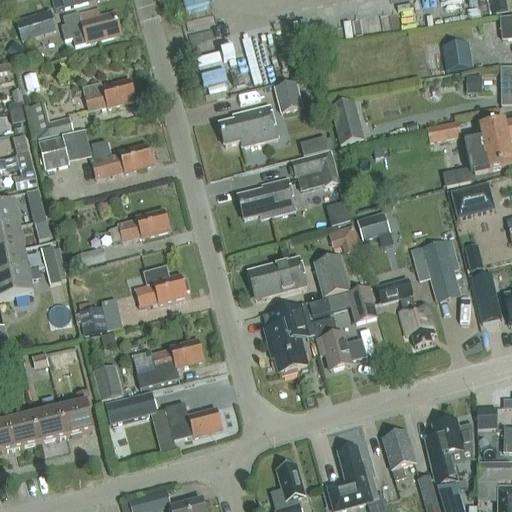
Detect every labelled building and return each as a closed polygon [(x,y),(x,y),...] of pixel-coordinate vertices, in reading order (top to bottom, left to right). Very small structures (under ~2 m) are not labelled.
[(51,0),(55,13),(64,10),(61,0),(51,0)] [(64,0),(68,11),(87,5),(85,0),(64,0)] [(207,0),(183,0),(187,15),(210,8),(207,0)] [(505,0),(490,0),(493,18),(508,15),(505,0)] [(78,17),(78,15),(61,19),(63,27),(59,28),(63,43),(71,41),(73,49),(119,38),(114,15),(100,19),(98,12),(78,17)] [(15,25),(20,45),(55,35),(49,16),(15,25)] [(511,20),(500,22),(503,44),(511,42),(511,20)] [(221,48),(197,52),(204,93),(228,89),(221,48)] [(467,48),(443,52),(447,75),(470,72),(467,48)] [(19,49),(12,59),(21,65),(28,55),(19,49)] [(511,70),(501,70),(501,109),(501,108),(511,108),(511,70)] [(481,79),(466,79),(466,97),(481,97),(481,79)] [(134,105),(129,86),(101,94),(100,88),(81,93),(87,117),(106,112),(106,113),(134,105)] [(299,110),(292,87),(273,92),(280,116),(299,110)] [(20,93),(10,96),(13,108),(15,108),(21,106),(23,106),(20,93)] [(330,111),(340,149),(364,144),(354,105),(330,111)] [(25,125),(21,106),(15,108),(13,108),(7,109),(12,128),(25,125)] [(43,108),(29,112),(37,142),(50,139),(71,134),(68,123),(49,128),(43,108)] [(241,150),(276,141),(268,109),(243,116),(244,120),(219,127),(225,151),(241,147),(241,150)] [(511,123),(479,130),(482,143),(469,145),(475,176),(511,168),(511,161),(509,144),(511,143),(511,123)] [(417,126),(406,129),(408,137),(419,135),(417,126)] [(427,133),(430,147),(461,141),(458,127),(427,133)] [(62,139),(70,167),(94,161),(86,133),(62,139)] [(17,160),(17,159),(28,156),(23,140),(11,143),(16,160),(17,160)] [(38,146),(44,174),(68,168),(61,140),(38,146)] [(90,166),(94,183),(123,176),(123,177),(152,169),(147,150),(118,158),(118,159),(90,166)] [(28,156),(17,159),(17,160),(16,160),(20,177),(32,174),(28,156)] [(325,190),(339,187),(331,156),(292,166),(296,181),(321,175),(325,190)] [(36,187),(33,175),(13,180),(16,192),(36,187)] [(288,183),(262,190),(263,193),(237,200),(244,224),(260,220),(261,223),(296,214),(288,183)] [(495,215),(488,187),(450,197),(457,225),(495,215)] [(0,208),(0,232),(19,228),(14,206),(0,208)] [(34,225),(45,222),(41,206),(28,209),(33,226),(34,225)] [(346,228),(352,226),(346,206),(328,211),(333,231),(346,228)] [(140,243),(169,236),(164,216),(136,223),(137,224),(118,229),(118,232),(109,234),(112,246),(122,243),(122,246),(140,241),(140,243)] [(372,220),(357,224),(363,245),(378,241),(372,220)] [(45,222),(34,225),(33,226),(37,244),(50,240),(45,222)] [(19,228),(0,232),(0,255),(24,251),(19,228)] [(333,251),(342,249),(344,257),(360,254),(355,228),(329,234),(333,251)] [(430,283),(460,274),(451,243),(421,252),(430,283)] [(45,270),(45,269),(56,267),(52,250),(40,253),(44,270),(45,270)] [(24,251),(0,255),(0,278),(28,273),(24,251)] [(79,259),(82,270),(105,264),(102,253),(79,259)] [(348,293),(339,260),(314,267),(322,300),(348,293)] [(467,264),(470,276),(483,273),(480,261),(467,264)] [(286,267),(286,265),(247,275),(254,303),(305,290),(298,264),(286,267)] [(56,267),(45,269),(45,270),(44,270),(49,289),(61,286),(56,267)] [(186,300),(185,296),(189,295),(186,284),(182,285),(181,281),(169,284),(166,271),(143,276),(147,291),(134,294),(138,311),(157,306),(157,307),(186,300)] [(28,273),(0,278),(0,303),(33,296),(31,285),(40,283),(38,272),(28,274),(28,273)] [(495,301),(491,279),(472,283),(477,305),(495,301)] [(411,338),(414,351),(431,347),(429,339),(434,337),(426,308),(414,311),(407,284),(377,292),(381,307),(399,303),(402,314),(399,315),(406,340),(411,338)] [(377,321),(369,292),(347,298),(355,327),(377,321)] [(331,316),(328,302),(308,308),(312,321),(331,316)] [(482,331),(498,328),(494,304),(477,307),(482,331)] [(98,309),(79,313),(83,336),(103,332),(98,309)] [(297,377),(296,373),(307,370),(295,325),(305,323),(307,332),(308,332),(302,309),(267,319),(270,331),(264,333),(270,355),(273,355),(279,377),(281,377),(282,381),(297,377)] [(347,348),(344,337),(338,339),(333,322),(311,328),(320,360),(326,358),(331,375),(351,369),(350,367),(367,362),(362,343),(347,348)] [(3,329),(0,329),(0,358),(9,357),(3,329)] [(63,332),(64,342),(77,341),(76,330),(63,332)] [(112,336),(101,339),(105,355),(116,352),(112,336)] [(176,372),(204,365),(199,346),(171,353),(172,354),(152,359),(156,375),(137,380),(140,394),(179,384),(176,372)] [(45,357),(34,360),(37,372),(48,369),(45,357)] [(124,400),(115,369),(93,375),(101,406),(124,400)] [(78,407),(60,411),(67,441),(92,435),(86,411),(90,410),(86,395),(76,398),(78,407)] [(152,398),(105,410),(110,429),(157,417),(152,398)] [(174,446),(193,441),(222,434),(217,415),(188,422),(185,408),(165,413),(174,446)] [(40,447),(67,441),(60,411),(34,418),(40,447)] [(497,434),(497,412),(476,412),(477,434),(497,434)] [(7,424),(13,449),(14,453),(40,447),(34,418),(7,424)] [(0,456),(14,453),(13,449),(7,424),(0,425),(0,456)] [(436,490),(457,486),(454,469),(452,460),(472,455),(472,428),(458,432),(456,424),(432,430),(435,442),(424,445),(429,463),(436,490)] [(511,432),(503,433),(503,457),(511,457),(511,432)] [(384,443),(386,449),(396,486),(407,483),(404,471),(416,467),(411,449),(408,437),(384,443)] [(344,485),(326,490),(331,511),(344,511),(377,503),(370,478),(367,479),(363,464),(359,465),(355,451),(336,456),(344,485)] [(478,466),(478,483),(511,483),(511,466),(478,466)] [(277,511),(299,511),(297,503),(307,500),(302,483),(300,483),(296,469),(278,474),(282,488),(280,489),(282,498),(274,500),(277,511)] [(439,511),(429,480),(418,483),(427,511),(439,511)] [(464,511),(457,486),(438,492),(443,511),(464,511)] [(511,511),(511,489),(499,489),(498,511),(511,511)] [(166,496),(128,506),(129,511),(156,511),(156,510),(169,507),(166,496)] [(204,511),(202,503),(170,511),(204,511)]
